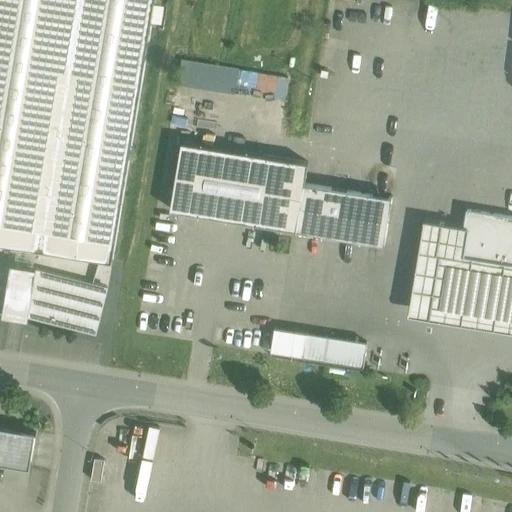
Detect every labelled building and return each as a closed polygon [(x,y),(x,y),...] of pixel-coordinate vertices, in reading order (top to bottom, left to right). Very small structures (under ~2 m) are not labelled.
[(155,0),(0,0),(0,240),(113,259),(149,44),(155,0)] [(177,77),(273,96),(277,73),(182,54),(177,77)] [(291,158),(183,140),(171,208),(250,221),(297,228),(305,182),(309,161),(291,158)] [(305,182),(297,228),(385,243),(393,196),(305,182)] [(511,216),(471,209),(468,227),(474,228),(470,254),(482,256),(481,263),(511,267),(511,216)] [(474,228),(468,227),(430,221),(413,318),(511,334),(511,267),(481,263),(482,256),(470,254),(474,228)] [(46,267),(48,261),(78,267),(80,255),(32,247),(29,264),(46,267)] [(36,268),(12,264),(0,262),(0,302),(6,303),(5,307),(29,311),(30,307),(99,325),(108,286),(36,268)] [(367,342),(309,332),(305,355),(363,364),(367,342)] [(0,461),(30,467),(36,432),(0,426),(0,461)] [(105,459),(95,457),(92,478),(102,480),(105,459)]
